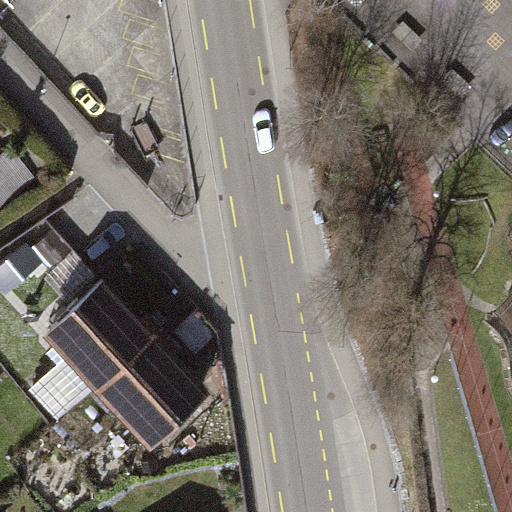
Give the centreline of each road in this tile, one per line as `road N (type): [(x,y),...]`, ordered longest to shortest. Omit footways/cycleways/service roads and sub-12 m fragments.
road 1 (residential): [(273,268),(217,261),(148,221),(0,62)]
road 2 (secondary): [(223,0),(273,268)]
road 3 (secondary): [(273,268),(310,511)]
